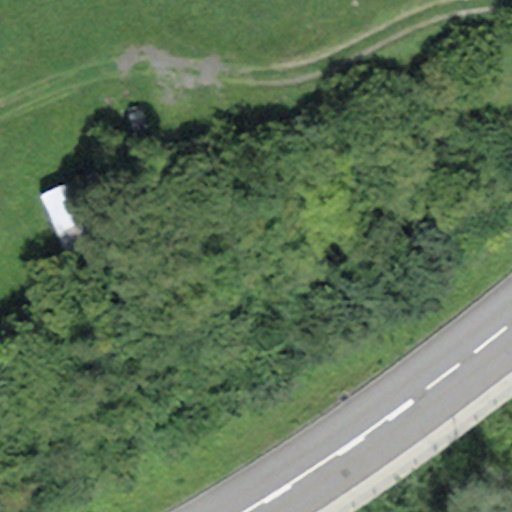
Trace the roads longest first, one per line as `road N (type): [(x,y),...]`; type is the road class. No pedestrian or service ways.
road 1 (track): [(0,107),(127,61),(312,67),(408,23),(495,0)]
road 2 (primary): [(247,511),(511,324)]
road 3 (track): [(200,66),(320,0)]
